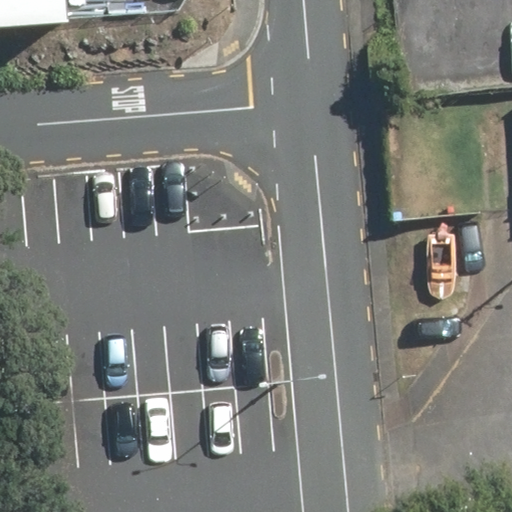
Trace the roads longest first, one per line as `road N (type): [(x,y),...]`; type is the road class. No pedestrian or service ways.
road 1 (unclassified): [(350,511),(311,102)]
road 2 (unclassified): [(0,129),(311,102)]
